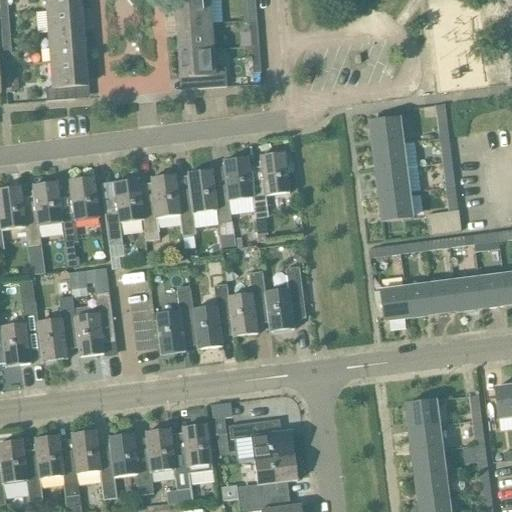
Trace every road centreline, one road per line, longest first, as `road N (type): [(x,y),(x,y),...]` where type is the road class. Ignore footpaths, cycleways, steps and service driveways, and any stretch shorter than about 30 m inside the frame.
road 1 (residential): [(145,141),(285,122),(276,0)]
road 2 (residential): [(310,371),(511,345)]
road 3 (residential): [(134,394),(310,371)]
road 4 (residential): [(0,158),(145,141)]
road 5 (residential): [(331,511),(310,371)]
road 6 (residential): [(0,411),(134,394)]
